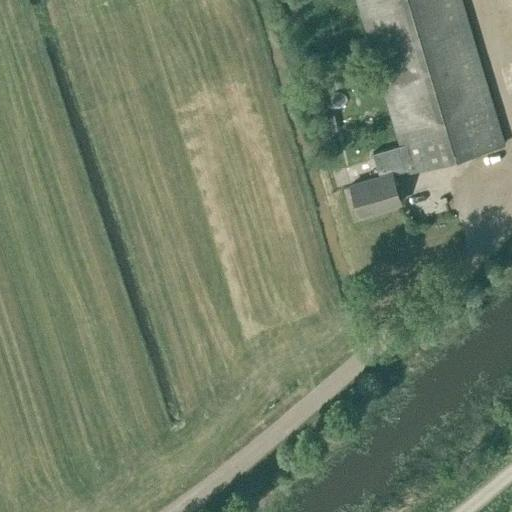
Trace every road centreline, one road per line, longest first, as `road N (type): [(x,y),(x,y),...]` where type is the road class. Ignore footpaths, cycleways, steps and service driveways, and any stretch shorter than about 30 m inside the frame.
road 1 (unclassified): [(153,511),(511,224)]
road 2 (track): [(511,147),(477,0)]
